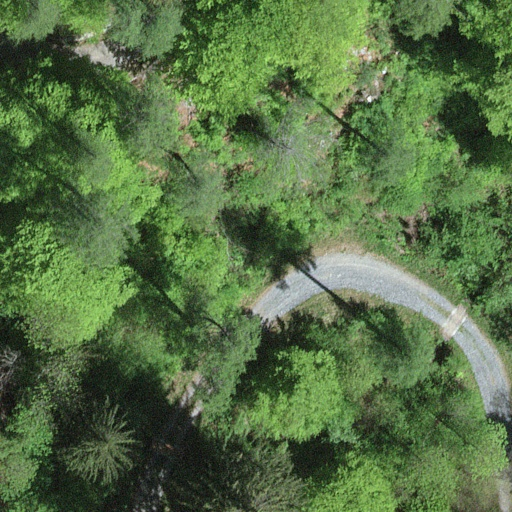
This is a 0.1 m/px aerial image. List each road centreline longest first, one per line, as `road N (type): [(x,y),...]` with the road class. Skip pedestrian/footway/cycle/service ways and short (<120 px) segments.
road 1 (track): [(142,511),(192,401),(233,345),(299,283),(333,272),(385,278),(457,326),(491,387),(511,511)]
road 2 (track): [(169,0),(158,21),(123,50),(87,66),(58,64),(0,39)]
